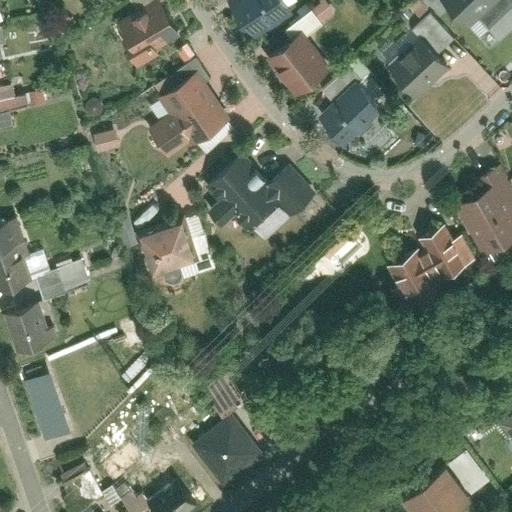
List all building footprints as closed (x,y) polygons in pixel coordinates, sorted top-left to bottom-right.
[(182,33),(163,0),(154,0),(120,20),(130,37),(126,40),(140,65),(163,52),(160,46),(182,33)] [(230,0),(255,37),(294,11),(287,0),(230,0)] [(500,0),(447,0),(470,26),(500,0)] [(305,27),(267,55),(297,95),(335,67),(305,27)] [(450,64),(424,35),(385,68),(410,98),(450,64)] [(195,57),(167,79),(173,88),(201,66),(195,57)] [(234,117),(201,70),(160,99),(170,113),(151,126),(172,156),(191,142),(193,146),(234,117)] [(385,109),(359,78),(317,115),(343,145),(385,109)] [(119,127),(97,130),(100,148),(121,145),(119,127)] [(243,151),(206,185),(219,199),(209,208),(224,225),(234,216),(247,230),(284,196),(291,203),(306,189),(289,171),(274,184),(243,151)] [(511,198),(501,179),(456,203),(483,254),(511,238),(511,198)] [(200,259),(186,213),(137,228),(151,274),(200,259)] [(15,216),(0,221),(0,289),(35,277),(15,216)] [(444,294),(436,280),(469,262),(446,222),(422,235),(426,243),(389,263),(415,309),(444,294)] [(41,298),(6,310),(20,351),(56,339),(41,298)] [(45,435),(68,427),(50,371),(26,378),(45,435)] [(511,407),(502,415),(511,427),(511,407)] [(228,410),(189,440),(221,482),(260,452),(228,410)] [(398,490),(414,511),(438,511),(466,491),(441,457),(398,490)] [(149,498),(158,511),(183,511),(199,501),(169,462),(154,473),(164,487),(149,498)] [(113,503),(123,497),(115,483),(105,489),(113,503)] [(0,511),(10,511),(0,500),(0,511)]
